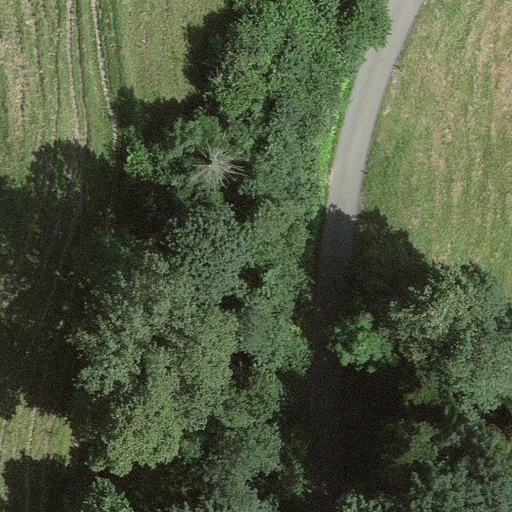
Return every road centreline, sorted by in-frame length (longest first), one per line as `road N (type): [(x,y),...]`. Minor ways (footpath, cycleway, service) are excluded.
road 1 (unclassified): [(409,0),(360,118),(343,209),(333,323),(334,511)]
road 2 (track): [(78,511),(116,165),(99,0)]
